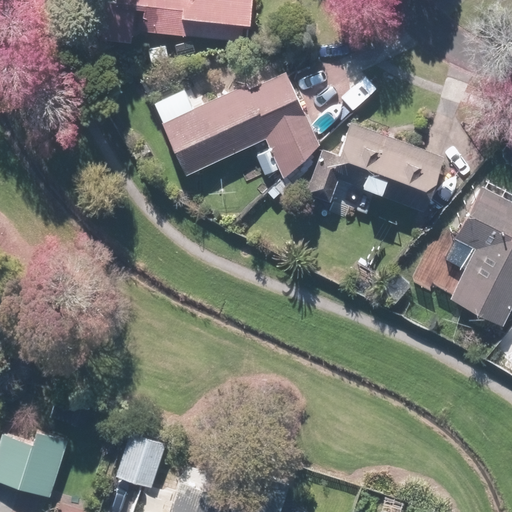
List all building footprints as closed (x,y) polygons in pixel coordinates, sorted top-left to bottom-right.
[(105,0),(104,36),(169,39),(170,34),(245,37),(246,18),(255,19),(255,0),(105,0)] [(286,173),(322,140),(286,60),(196,101),(187,84),(159,96),(168,115),(161,118),(186,174),(253,143),(268,176),(284,168),(286,173)] [(338,150),(323,145),(307,187),(331,196),(339,175),(429,208),(449,152),(351,116),(338,150)] [(505,319),(511,303),(511,193),(484,181),(448,257),(466,265),(452,294),(505,319)] [(400,264),(380,281),(395,300),(416,283),(400,264)] [(58,389),(51,411),(80,420),(87,398),(58,389)] [(36,432),(2,423),(0,431),(0,475),(54,489),(69,432),(38,424),(36,432)] [(169,438),(130,425),(116,469),(155,482),(169,438)] [(259,511),(270,478),(238,468),(227,502),(255,511),(259,511)] [(218,511),(225,489),(182,477),(171,511),(218,511)]
